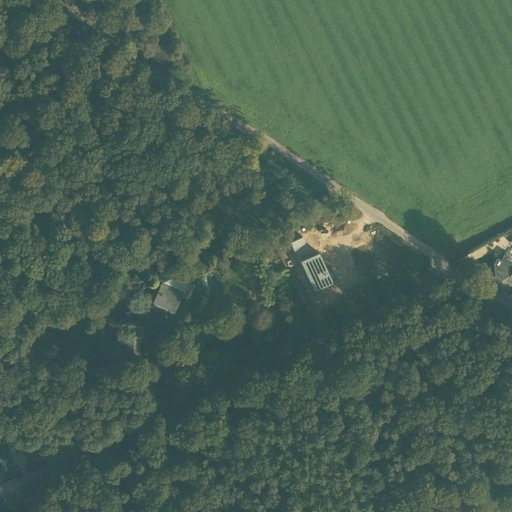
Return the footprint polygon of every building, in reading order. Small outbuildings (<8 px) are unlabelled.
[(382,223),(366,226),(368,237),(382,235),(383,241),(393,240),(392,230),(383,232),(382,223)] [(290,242),(297,257),(309,252),(302,236),(290,242)] [(238,247),(243,257),(255,252),(250,242),(238,247)] [(297,257),(305,273),(307,272),(302,261),(311,256),(309,252),(297,257)] [(315,289),(332,281),(328,271),(319,253),(311,256),(302,261),(307,272),(315,289)] [(502,290),(507,281),(511,272),(511,267),(497,258),(484,279),(502,290)] [(254,297),(263,294),(255,269),(245,272),(254,297)] [(332,269),(328,271),(332,281),(337,279),(332,269)] [(183,289),(187,280),(166,271),(162,279),(183,289)] [(162,279),(154,297),(148,310),(169,319),(180,296),(183,289),(162,279)] [(187,280),(183,289),(180,296),(188,299),(194,284),(187,280)] [(145,308),(148,310),(154,297),(151,295),(145,308)] [(14,442),(17,452),(28,449),(25,439),(14,442)]
